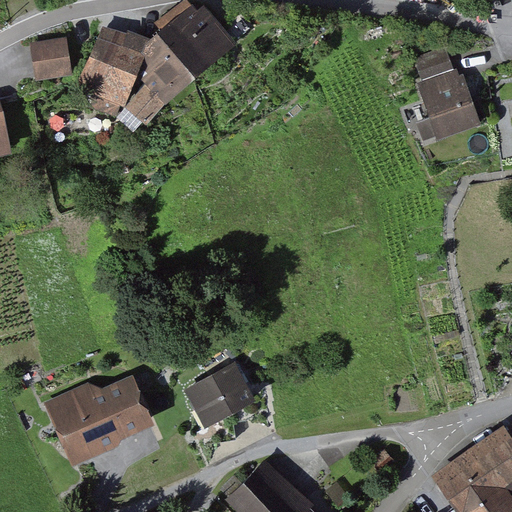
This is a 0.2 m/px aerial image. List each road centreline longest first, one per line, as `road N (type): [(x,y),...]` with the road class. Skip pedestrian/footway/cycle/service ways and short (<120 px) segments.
road 1 (residential): [(445,434),(257,449),(126,511)]
road 2 (residential): [(348,0),(511,24)]
road 3 (residential): [(0,43),(60,15),(148,0)]
